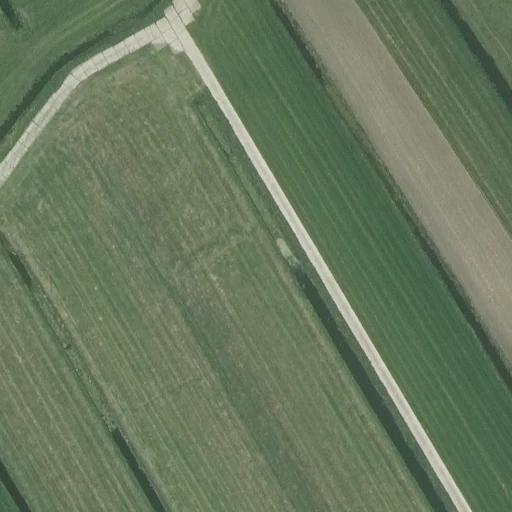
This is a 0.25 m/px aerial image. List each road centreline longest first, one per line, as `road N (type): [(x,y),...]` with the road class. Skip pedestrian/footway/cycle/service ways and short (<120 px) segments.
road 1 (track): [(463,511),(172,20),(188,0)]
road 2 (track): [(172,20),(78,74),(0,174)]
